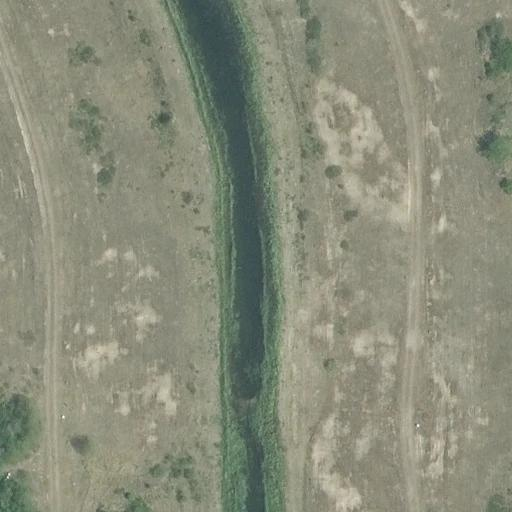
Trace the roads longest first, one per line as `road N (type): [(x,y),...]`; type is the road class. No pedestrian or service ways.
road 1 (track): [(410,511),(417,183),(410,105),(379,0)]
road 2 (track): [(0,42),(39,166),(53,266),(57,511)]
